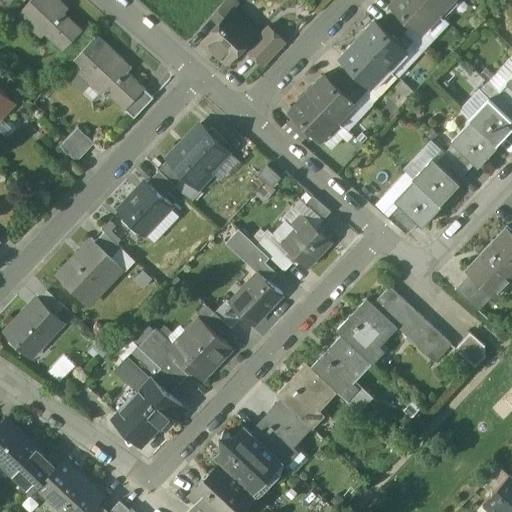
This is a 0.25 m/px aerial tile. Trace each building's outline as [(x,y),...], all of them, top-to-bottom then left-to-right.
[(84,31),(59,7),(62,4),(58,0),(33,0),(28,5),(17,17),(42,40),(46,35),(63,52),(84,31)] [(233,0),(226,0),(210,17),(219,25),(233,11),(238,5),(233,0)] [(439,15),(423,0),(394,0),(392,3),(397,8),(414,25),(422,33),(439,15)] [(423,0),(439,15),(453,0),(423,0)] [(414,25),(397,8),(388,16),(406,33),(414,25)] [(256,32),(233,11),(219,25),(204,42),(228,64),(256,32)] [(406,33),(388,16),(380,25),(402,47),(410,37),(406,33)] [(380,25),(375,20),(358,38),(389,67),(405,50),(402,47),(380,25)] [(96,36),(79,53),(90,62),(106,45),(96,36)] [(389,67),(358,38),(340,57),(346,62),(363,78),(371,86),(389,67)] [(145,90),(119,66),(123,62),(106,45),(90,62),(79,74),(89,84),(99,81),(109,90),(106,92),(126,110),(145,90)] [(363,78),(346,62),(338,70),(355,86),(363,78)] [(355,86),(338,70),(330,79),(351,100),(360,91),(355,86)] [(330,79),(324,74),(308,92),(338,121),(355,104),(351,100),(330,79)] [(511,85),(509,83),(500,92),(511,103),(511,85)] [(14,103),(0,88),(0,117),(14,103)] [(145,90),(126,110),(134,118),(154,98),(145,90)] [(308,92),(290,111),(295,115),(312,131),(321,139),(338,121),(308,92)] [(511,120),(511,103),(500,92),(491,102),(511,121),(511,120)] [(491,102),(489,99),(470,119),(471,121),(496,145),(511,127),(511,121),(491,102)] [(312,131),(295,115),(287,123),(304,139),(312,131)] [(13,129),(3,119),(0,121),(0,133),(4,137),(13,129)] [(496,145),(471,121),(452,141),(454,143),(475,163),(478,166),(497,146),(496,145)] [(212,135),(202,125),(182,147),(179,144),(166,159),(167,160),(184,176),(196,187),(210,173),(207,171),(227,149),(212,135)] [(222,126),(212,135),(227,149),(229,152),(239,142),(222,126)] [(95,144),(78,128),(69,137),(86,153),(95,144)] [(86,153),(69,137),(60,146),(77,162),(86,153)] [(475,163),(454,143),(445,152),(466,172),(475,163)] [(466,172),(445,152),(436,161),(458,181),(466,172)] [(433,158),(414,178),(415,180),(441,204),(460,184),(458,181),(436,161),(433,158)] [(184,176),(167,160),(158,170),(175,186),(184,176)] [(280,178),(266,166),(259,174),(272,186),(280,178)] [(175,186),(158,170),(148,182),(165,198),(175,186)] [(415,180),(396,200),(398,202),(419,222),(423,225),(442,205),(441,204),(415,180)] [(148,182),(147,181),(119,210),(145,235),(173,205),(148,182)] [(330,211),(313,196),(305,205),(323,220),(330,211)] [(419,222),(398,202),(390,211),(411,231),(419,222)] [(331,241),(307,218),(282,245),(307,268),(331,241)] [(511,229),(511,230),(508,227),(488,249),(511,271),(511,229)] [(256,245),(238,229),(225,244),(257,275),(258,273),(269,283),(277,273),(265,262),(269,258),(256,245)] [(121,248),(104,232),(94,242),(111,258),(121,248)] [(292,260),(266,236),(256,245),(269,258),(282,270),(292,260)] [(94,242),(91,239),(56,277),(80,300),(95,285),(100,291),(122,268),(111,258),(94,242)] [(511,283),(511,271),(488,249),(466,271),(493,296),(497,299),(511,283)] [(257,275),(230,304),(243,316),(253,325),(282,295),(269,283),(258,273),(257,275)] [(493,296),(470,275),(460,284),(483,306),(493,296)] [(391,287),(374,305),(383,313),(400,295),(391,287)] [(64,307),(46,290),(36,300),(55,317),(64,307)] [(409,304),(400,295),(383,313),(392,321),(409,304)] [(374,305),(367,298),(337,330),(342,334),(367,358),(397,326),(392,321),(383,313),(374,305)] [(36,299),(5,332),(27,352),(39,339),(43,342),(61,323),(55,317),(36,300),(36,299)] [(226,301),(215,312),(232,328),(243,316),(230,304),(226,301)] [(418,312),(409,304),(392,321),(397,326),(401,330),(418,312)] [(215,312),(214,312),(204,323),(222,339),(232,328),(215,312)] [(418,312),(401,330),(410,338),(426,320),(418,312)] [(199,318),(172,347),(171,349),(172,350),(172,351),(174,353),(173,354),(191,372),(201,381),(231,349),(222,339),(204,323),(199,318)] [(426,320),(410,338),(418,346),(435,328),(426,320)] [(444,336),(435,328),(418,346),(427,354),(444,336)] [(172,347),(154,330),(139,347),(162,369),(180,385),(191,372),(173,354),(174,353),(172,351),(172,350),(171,349),(172,347)] [(471,333),(455,349),(476,368),(486,357),(486,346),(471,333)] [(342,334),(312,366),(338,391),(342,395),(372,363),(367,358),(342,334)] [(444,336),(427,354),(436,363),(453,345),(444,336)] [(162,369),(139,347),(129,359),(152,380),(153,379),(162,369)] [(49,369),(58,377),(69,366),(60,357),(49,369)] [(308,362),(278,394),(278,395),(308,423),(338,391),(312,366),(308,362)] [(136,368),(126,381),(137,389),(147,376),(136,368)] [(180,385),(162,369),(153,379),(170,396),(180,385)] [(134,399),(133,400),(138,405),(125,420),(146,440),(179,405),(170,396),(153,379),(152,380),(134,399)] [(278,395),(248,427),(278,455),(279,457),(310,424),(308,423),(278,395)] [(132,397),(117,413),(125,420),(138,405),(133,400),(134,399),(132,397)] [(38,448),(5,418),(0,423),(0,462),(13,475),(38,448)] [(247,426),(217,458),(221,462),(248,487),(278,455),(248,427),(247,426)] [(38,448),(13,475),(32,493),(37,487),(47,477),(37,468),(47,457),(38,448)] [(47,457),(37,468),(47,477),(62,460),(53,451),(47,457)] [(47,477),(37,487),(48,496),(74,468),(64,459),(62,460),(47,477)] [(221,462),(191,494),(199,501),(210,511),(232,511),(252,491),(248,487),(221,462)] [(104,497),(74,468),(48,496),(62,510),(65,506),(71,511),(90,511),(99,503),(104,497)] [(510,511),(511,510),(511,480),(509,477),(481,506),(488,511),(510,511)] [(128,511),(131,509),(121,500),(109,511),(128,511)] [(210,511),(199,501),(190,511),(191,511),(210,511)] [(90,511),(108,511),(99,503),(90,511)]
